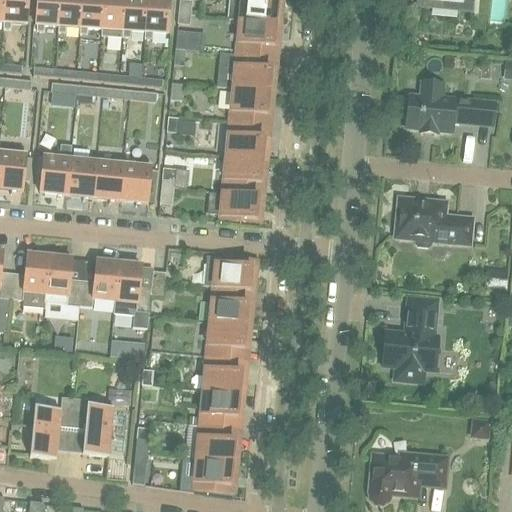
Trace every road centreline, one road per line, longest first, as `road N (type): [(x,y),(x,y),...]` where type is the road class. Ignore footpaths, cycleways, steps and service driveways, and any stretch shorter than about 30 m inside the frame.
road 1 (residential): [(273,249),(0,222)]
road 2 (residential): [(249,511),(273,249)]
road 3 (unclassified): [(317,511),(341,256)]
road 4 (residential): [(273,249),(301,0)]
road 5 (residential): [(224,511),(0,477)]
road 6 (unclassified): [(350,165),(368,0)]
road 7 (residential): [(511,180),(350,165)]
